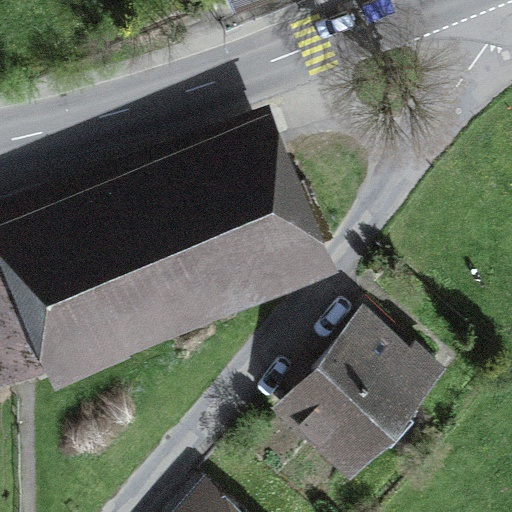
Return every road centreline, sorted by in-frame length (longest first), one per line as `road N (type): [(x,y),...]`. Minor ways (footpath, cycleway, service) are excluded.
road 1 (unclassified): [(506,0),(486,44),(276,344),(133,511)]
road 2 (secondary): [(0,141),(314,46),(426,0)]
